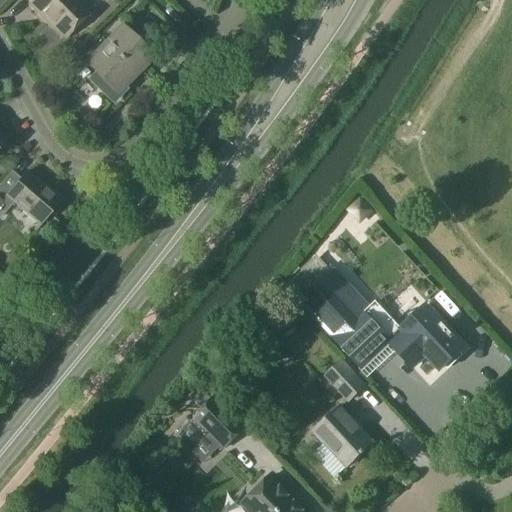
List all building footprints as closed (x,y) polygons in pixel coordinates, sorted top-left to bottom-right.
[(0,0),(0,9),(9,0),(0,0)] [(79,0),(33,0),(28,6),(62,39),(90,11),(79,1),(79,0)] [(119,27),(84,63),(96,75),(92,80),(112,100),(117,96),(123,89),(146,66),(135,55),(141,49),(119,27)] [(4,197),(38,226),(59,202),(25,173),(4,197)] [(360,371),(390,343),(360,312),(366,306),(331,268),(317,281),(320,285),(315,289),(303,275),(286,291),(360,371)] [(425,357),(439,372),(463,349),(424,307),(401,329),(404,333),(390,346),(411,369),(425,357)] [(341,362),(325,377),(348,402),(364,387),(341,362)] [(217,395),(188,423),(205,441),(209,437),(223,452),(248,428),(217,395)] [(313,433),(345,468),(371,444),(339,409),(313,433)] [(305,511),(271,476),(242,505),(248,511),(305,511)]
